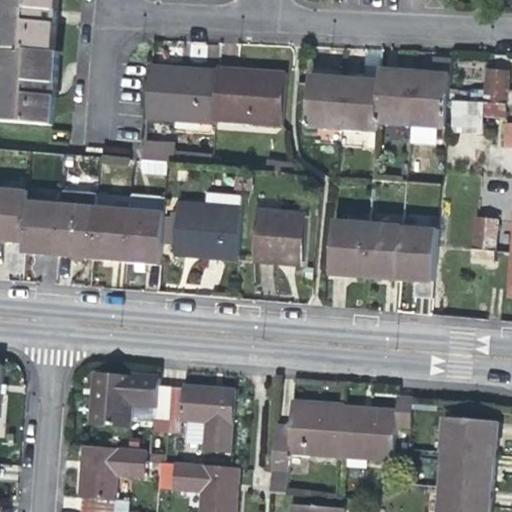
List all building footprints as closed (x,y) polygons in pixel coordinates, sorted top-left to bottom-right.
[(1,0),(0,21),(0,49),(3,50),(47,54),(51,12),(51,0),(1,0)] [(47,54),(3,50),(0,81),(0,120),(46,125),(49,89),(52,54),(47,54)] [(187,69),(150,67),(147,119),(180,122),(181,117),(199,118),(199,123),(214,124),(214,120),(218,72),(187,69)] [(257,71),(218,68),(218,72),(214,120),(230,121),(230,116),(250,118),(250,122),(282,124),(285,73),(257,71)] [(413,125),(417,72),(405,71),(384,69),(383,80),(379,122),(413,125)] [(448,127),(452,75),(439,74),(417,72),(413,125),(448,127)] [(510,74),(490,72),(486,115),(506,116),(510,74)] [(344,129),(348,77),(333,76),(314,74),(310,127),(344,129)] [(379,122),(383,80),(363,78),(348,77),(344,129),(379,132),(379,122)] [(169,175),(170,141),(141,140),(140,174),(169,175)] [(27,242),(30,201),(31,190),(0,187),(0,239),(13,241),(27,242)] [(60,256),(65,204),(30,201),(27,242),(26,253),(45,255),(60,256)] [(94,259),(99,207),(65,204),(60,256),(82,258),(94,259)] [(226,256),(242,257),(245,213),(209,211),(210,206),(182,204),(179,252),(207,254),(206,260),(218,261),(225,262),(226,256)] [(129,262),(134,210),(99,207),(94,259),(117,261),(129,262)] [(163,265),(168,213),(134,210),(129,262),(146,263),(163,265)] [(293,262),(304,263),(308,214),(281,212),(281,217),(260,215),(255,264),(276,266),(276,260),(293,262)] [(478,219),(475,260),(495,262),(498,220),(478,219)] [(367,277),(371,225),(336,222),(332,274),(351,276),(367,277)] [(400,280),(405,228),(371,225),(367,277),(387,279),(400,280)] [(410,281),(416,281),(435,283),(439,231),(405,228),(400,280),(410,281)] [(435,283),(416,281),(415,297),(434,299),(435,283)] [(159,403),(160,386),(161,378),(99,372),(96,401),(95,423),(130,426),(132,401),(156,402),(159,403)] [(186,385),(186,388),(183,420),(209,422),(206,449),(233,452),(238,389),(219,387),(186,385)] [(173,387),(160,386),(159,403),(156,402),(154,425),(170,426),(173,387)] [(183,420),(186,388),(173,387),(170,426),(170,430),(182,431),(183,420)] [(376,408),(346,405),(342,456),(394,461),(397,427),(412,428),(414,405),(415,398),(399,397),(398,410),(376,408)] [(294,401),(290,435),(289,452),(342,456),(346,405),(320,403),(294,401)] [(498,445),(500,423),(450,418),(447,452),(497,457),(498,445)] [(288,465),(289,452),(290,435),(276,434),(274,464),(288,465)] [(81,496),(84,496),(117,498),(119,474),(147,476),(149,450),(85,445),(83,472),(81,496)] [(496,472),(497,457),(447,452),(444,486),(494,490),(496,472)] [(176,483),(178,462),(163,461),(162,482),(176,483)] [(178,462),(176,483),(176,487),(203,489),(201,511),(236,511),(239,492),(241,467),(178,462)] [(491,511),(492,508),(494,490),(444,486),(440,511),(491,511)] [(117,498),(84,496),(83,510),(111,511),(130,511),(131,499),(117,498)]
